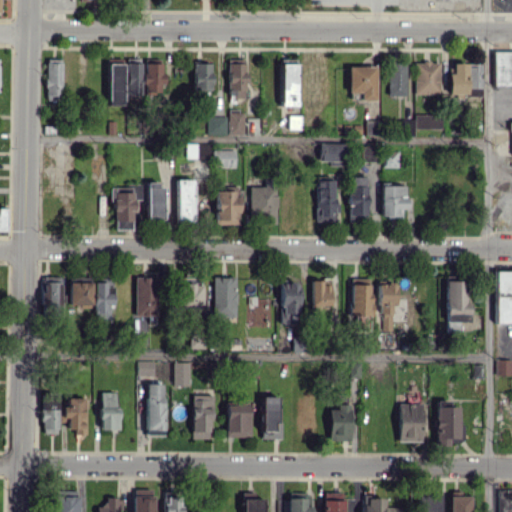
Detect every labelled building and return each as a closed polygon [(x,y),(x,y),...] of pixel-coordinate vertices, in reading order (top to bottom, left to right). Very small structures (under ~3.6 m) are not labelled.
[(511,50),(492,51),(492,85),(511,84),(511,50)] [(45,99),(61,99),(60,58),(44,58),(45,99)] [(106,63),(106,105),(121,105),(121,94),(141,94),(141,92),(160,92),(160,58),(141,58),(123,58),(123,63),(106,63)] [(243,96),(244,59),(226,58),(225,96),(243,96)] [(404,96),(404,60),(387,60),(386,95),(404,96)] [(437,61),(413,61),(414,93),(438,93),(437,61)] [(192,91),(210,90),(210,62),(191,63),(192,91)] [(446,95),(481,94),(480,62),(451,63),(451,73),(446,73),(446,95)] [(294,106),(295,63),(280,63),(279,105),(294,106)] [(374,66),(346,66),(346,92),(359,92),(359,100),(373,100),(374,66)] [(242,134),(242,110),(226,110),(226,134),(242,134)] [(413,128),(440,128),(440,114),(412,114),(413,128)] [(205,134),(225,134),(225,116),(206,115),(205,134)] [(378,119),(363,119),(364,137),(378,137),(378,119)] [(328,161),(328,165),(342,166),(343,143),(316,142),(316,161),(328,161)] [(208,158),(208,143),(184,143),(184,158),(208,158)] [(358,161),(374,161),(374,144),(358,144),(358,161)] [(233,149),(214,149),(214,167),(233,167),(233,149)] [(397,167),(397,151),(381,150),(380,166),(397,167)] [(364,176),(346,176),(347,221),(365,220),(364,176)] [(247,219),(273,220),(275,178),(263,178),(263,186),(248,186),(247,219)] [(175,221),(191,220),(191,208),(195,208),(195,199),(191,199),(190,179),(174,179),(175,221)] [(314,221),(336,220),(335,179),(313,180),(314,221)] [(144,182),(145,219),(160,219),(160,182),(144,182)] [(379,216),(400,216),(400,208),(404,208),(404,184),(379,184),(379,216)] [(110,186),(111,229),(131,228),(130,199),(140,199),(139,185),(110,186)] [(213,191),(214,224),(237,223),(236,190),(213,191)] [(511,270),(494,270),(494,322),(511,322),(511,270)] [(59,276),(42,276),(41,313),(59,313),(59,276)] [(67,306),(89,306),(91,277),(68,276),(67,306)] [(133,316),(156,315),(155,276),(132,277),(133,316)] [(209,319),(235,318),(233,276),(208,277),(209,319)] [(348,315),(357,315),(357,326),(369,326),(370,278),(349,277),(348,315)] [(278,323),(297,322),(296,279),(277,280),(278,323)] [(329,304),(328,279),(309,280),(309,305),(329,304)] [(378,280),(377,330),(392,330),(393,280),(378,280)] [(463,280),(444,281),(445,332),(458,331),(457,321),(468,321),(468,301),(464,301),(463,280)] [(91,283),(92,314),(98,314),(98,322),(110,321),(109,282),(91,283)] [(200,283),(180,283),(179,307),(199,308),(200,283)] [(244,349),(271,350),(271,335),(244,334),(244,349)] [(510,374),(510,359),(494,358),(493,374),(510,374)] [(135,374),(151,375),(152,360),(135,360),(135,374)] [(171,385),(187,385),(188,362),(171,361),(171,385)] [(470,378),(481,378),(481,364),(471,364),(470,378)] [(161,434),(161,383),(143,383),(144,434),(161,434)] [(98,429),(115,429),(115,392),(98,392),(98,429)] [(189,438),(208,438),(209,395),(190,395),(189,438)] [(275,396),(259,396),(259,438),(279,438),(279,423),(276,423),(275,396)] [(56,432),(56,397),(39,398),(40,433),(56,432)] [(83,433),(85,398),(65,397),(65,406),(63,406),(62,428),(73,429),(73,433),(83,433)] [(248,400),(224,400),(224,437),(248,436),(248,400)] [(457,406),(448,406),(448,400),(434,400),(433,441),(462,441),(462,421),(457,421),(457,406)] [(396,440),(419,441),(420,420),(420,403),(396,403),(396,440)] [(349,404),(335,404),(335,409),(327,408),(326,440),(348,440),(349,404)] [(511,511),(511,487),(497,488),(496,511),(511,511)] [(151,511),(151,488),(130,489),(130,511),(151,511)] [(53,511),(76,511),(77,490),(54,490),(53,511)] [(310,511),(310,492),(286,492),(285,511),(310,511)] [(341,511),(341,492),(320,492),(320,511),(341,511)] [(265,511),(265,509),(261,509),(261,494),(242,494),(241,511),(265,511)] [(437,511),(438,495),(417,494),(416,511),(437,511)] [(161,511),(178,511),(178,496),(161,496),(161,511)] [(398,511),(399,507),(382,506),(383,496),(362,496),(361,511),(398,511)] [(469,511),(470,496),(448,496),(448,511),(469,511)] [(120,511),(120,497),(104,498),(104,504),(94,505),(94,511),(120,511)]
